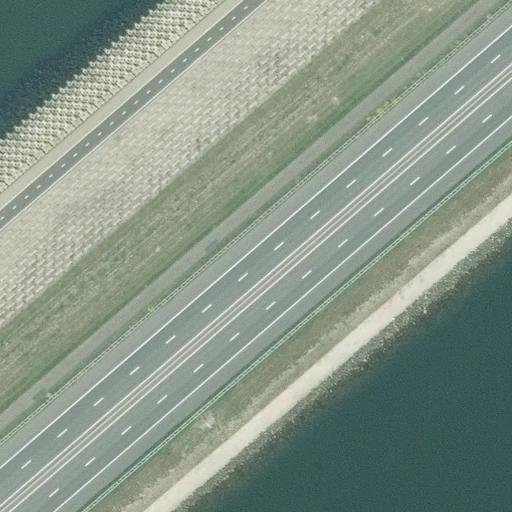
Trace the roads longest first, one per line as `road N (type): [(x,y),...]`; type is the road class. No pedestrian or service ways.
road 1 (motorway): [(511,38),(0,478)]
road 2 (motorway): [(43,511),(511,104)]
